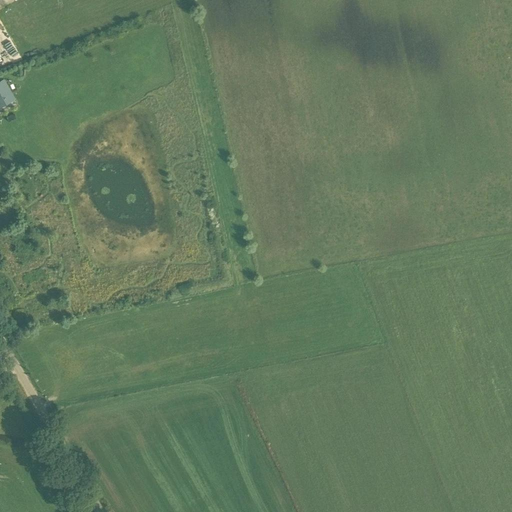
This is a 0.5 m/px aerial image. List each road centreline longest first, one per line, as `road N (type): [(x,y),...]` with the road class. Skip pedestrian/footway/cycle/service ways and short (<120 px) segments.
road 1 (unclassified): [(99,511),(0,340)]
road 2 (track): [(38,407),(68,388),(186,363)]
